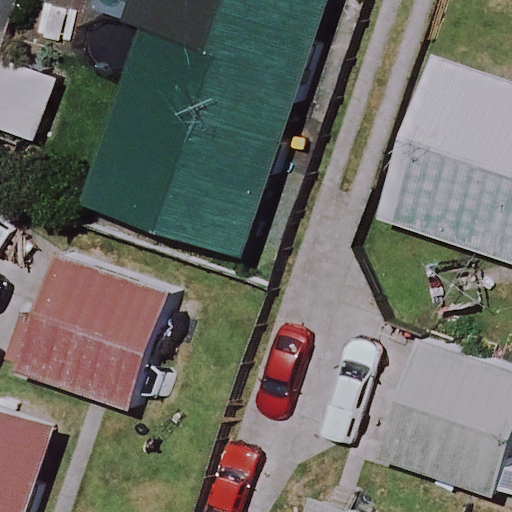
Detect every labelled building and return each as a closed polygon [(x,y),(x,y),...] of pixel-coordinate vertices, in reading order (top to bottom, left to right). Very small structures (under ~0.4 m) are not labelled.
[(349,0),(125,0),(122,8),(162,22),(100,203),(261,258),(349,0)] [(511,76),(454,57),(400,217),(511,254),(511,76)] [(187,296),(67,255),(28,367),(148,408),(187,296)] [(511,370),(434,343),(395,455),(507,493),(511,478),(511,370)] [(0,511),(48,511),(85,411),(0,380),(0,511)] [(375,511),(328,496),(322,511),(375,511)]
